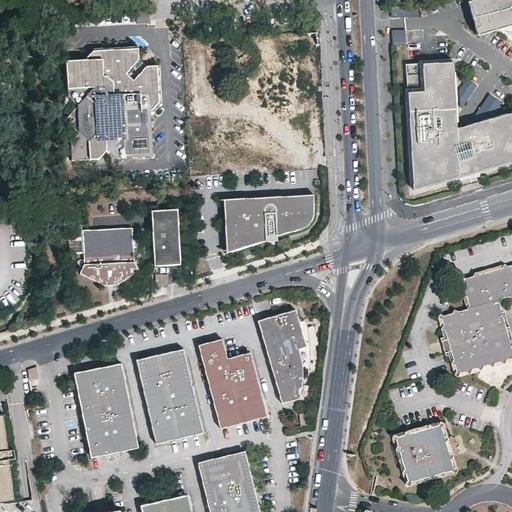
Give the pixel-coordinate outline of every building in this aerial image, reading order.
[(511,0),(465,0),(475,33),(510,23),(511,22),(511,0)] [(416,5),(390,5),(390,15),(416,15),(416,5)] [(136,23),(148,22),(147,9),(135,10),(136,23)] [(390,42),(404,42),(404,28),(391,28),(390,42)] [(223,46),(212,47),(209,47),(211,74),(220,73),(232,72),(231,72),(229,70),(228,69),(226,67),(225,64),(224,63),(224,60),(224,58),(224,56),(224,54),(224,52),(225,49),(225,47),(226,46),(223,46)] [(84,60),(66,61),(68,98),(78,106),(65,120),(79,133),(70,142),(71,161),(99,160),(107,150),(117,159),(153,157),(151,112),(159,103),(158,66),(147,67),(134,81),(126,74),(139,60),(139,49),(93,51),(84,60)] [(273,61),(261,63),(260,64),(261,70),(274,69),(273,67),(273,61)] [(412,178),(413,178),(413,189),(428,185),(428,186),(511,160),(511,111),(457,128),(453,61),(406,64),(412,178)] [(273,67),(274,69),(275,76),(302,73),(301,64),(273,67)] [(274,69),(261,70),(262,78),(264,102),(264,103),(278,101),(275,76),(274,69)] [(235,74),(232,72),(220,73),(221,83),(231,83),(232,87),(248,86),(248,81),(245,75),(242,75),(240,75),(237,75),(235,74)] [(302,73),(275,76),(278,101),(305,98),(302,73)] [(264,102),(262,78),(253,79),(255,102),(264,102)] [(241,127),(229,135),(243,154),(249,150),(255,152),(260,160),(276,150),(259,125),(246,134),(241,127)] [(229,135),(224,139),(237,158),(243,154),(229,135)] [(313,196),(229,200),(231,251),(266,240),(266,235),(273,234),(274,237),(303,229),(305,227),(307,225),(308,224),(310,223),(311,221),(312,219),(313,217),(313,214),(314,212),(314,209),(314,206),(314,202),(313,196)] [(177,208),(151,210),(154,263),(179,262),(177,208)] [(132,228),(82,230),(84,264),(80,273),(103,285),(112,285),(117,285),(139,270),(134,261),(132,228)] [(511,265),(507,267),(504,264),(502,268),(479,274),(475,272),(472,276),(464,278),(460,276),(459,280),(462,282),(465,290),(463,294),(467,297),(469,305),(467,309),(457,311),(454,310),(452,313),(443,315),(440,313),(438,317),(442,319),(444,325),(441,328),(445,330),(448,339),(451,351),(454,359),(452,363),(455,366),(457,371),(455,375),(458,377),(461,373),(465,371),(470,373),(473,369),(476,368),(481,370),(484,366),(489,365),(493,367),(494,363),(501,361),(504,364),(507,360),(511,358),(511,348),(511,346),(511,345),(511,341),(510,340),(503,317),(505,313),(502,311),(499,303),(502,298),(509,296),(511,297),(511,265)] [(155,285),(166,284),(166,273),(154,273),(155,285)] [(258,320),(282,404),(297,399),(302,366),(302,364),(301,363),(298,350),(305,348),(294,310),(258,320)] [(451,351),(448,339),(445,339),(444,337),(441,338),(446,356),(450,355),(449,352),(451,351)] [(222,339),(198,345),(220,429),(268,416),(251,352),(227,358),(222,339)] [(136,360),(155,444),(191,436),(203,433),(183,349),(136,360)] [(73,373),(91,458),(128,451),(138,448),(121,363),(73,373)] [(29,378),(38,376),(35,365),(27,367),(29,378)] [(7,413),(0,413),(0,501),(15,499),(11,458),(16,458),(15,449),(10,449),(7,413)] [(442,428),(444,424),(440,422),(438,425),(433,427),(429,424),(427,429),(422,430),(417,428),(415,432),(410,433),(406,431),(404,435),(398,436),(394,435),(393,438),(396,440),(398,446),(395,450),(399,452),(401,457),(399,461),(403,463),(404,468),(402,473),(406,475),(407,480),(405,484),(409,486),(411,482),(416,481),(420,483),(422,479),(428,477),(432,480),(435,475),(439,474),(444,476),(446,472),(450,471),(455,473),(457,469),(453,467),(451,459),(453,455),(449,452),(446,442),(448,438),(444,436),(442,428)] [(259,511),(245,452),(198,463),(210,511),(259,511)] [(191,511),(187,495),(141,505),(142,511),(191,511)]
